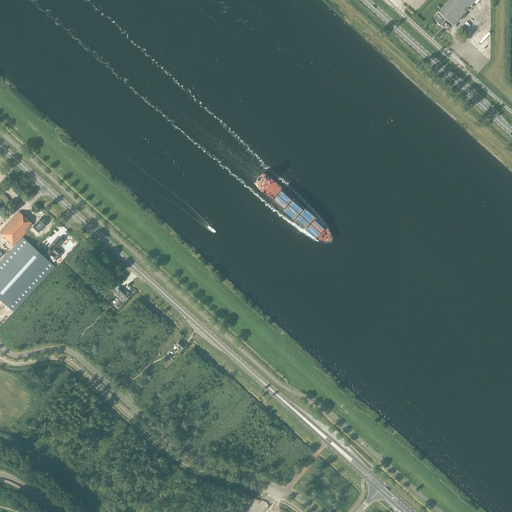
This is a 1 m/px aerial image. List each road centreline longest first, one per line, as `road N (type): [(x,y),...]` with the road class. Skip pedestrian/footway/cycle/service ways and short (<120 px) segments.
road 1 (primary): [(381,487),(0,145)]
road 2 (unknown): [(297,511),(178,462),(67,362),(0,360)]
road 3 (unclassified): [(276,487),(185,453),(73,354),(55,348),(15,355),(0,346)]
road 4 (track): [(337,0),(511,157)]
road 5 (primary): [(511,133),(364,0)]
road 6 (unclassified): [(511,112),(387,0)]
